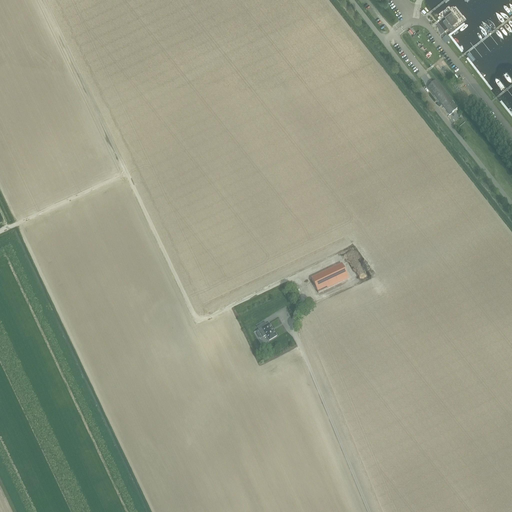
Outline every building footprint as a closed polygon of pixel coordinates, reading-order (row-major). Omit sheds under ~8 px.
[(452,12),(445,17),(452,26),(458,21),(452,12)] [(447,34),(442,38),(446,43),(450,39),(448,35),(447,34)] [(428,88),(449,116),(457,110),(436,82),(428,88)] [(311,279),(318,294),(349,279),(342,264),(311,279)] [(269,324),(259,330),(264,337),(266,336),(269,341),(277,336),(269,324)] [(285,361),(277,365),(280,370),(288,366),(285,361)]
